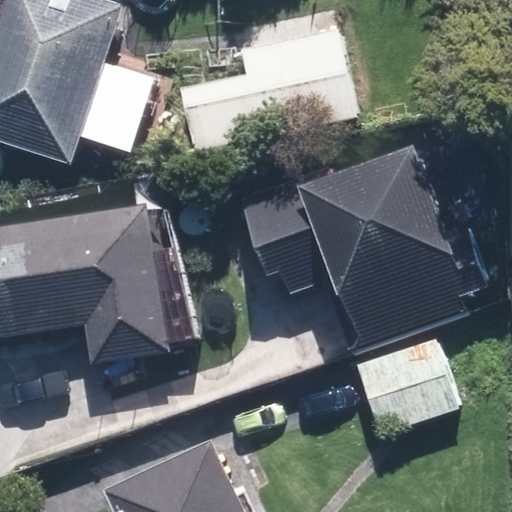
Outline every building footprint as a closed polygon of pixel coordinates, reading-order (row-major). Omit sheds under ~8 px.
[(139,0),(20,0),(0,65),(0,126),(91,155),(139,0)] [(183,89),(195,148),(352,116),(335,33),(244,51),(249,75),(183,89)] [(472,220),(443,139),(349,172),(346,164),(275,189),(309,288),(342,276),(365,344),(481,304),(477,292),(506,281),(483,217),(472,220)] [(165,200),(0,224),(0,332),(104,317),(109,351),(186,340),(165,200)] [(447,338),(372,363),(393,427),(469,402),(447,338)] [(511,349),(480,348),(478,403),(511,404),(511,349)] [(262,511),(229,439),(129,486),(141,511),(262,511)]
